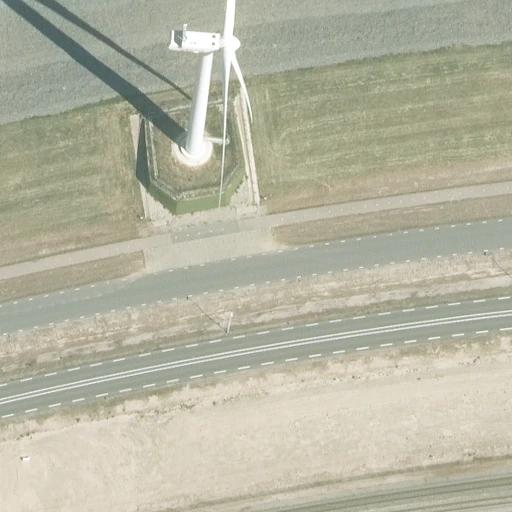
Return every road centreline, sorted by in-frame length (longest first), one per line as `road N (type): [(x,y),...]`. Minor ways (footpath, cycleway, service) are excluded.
road 1 (unclassified): [(511,244),(311,268),(0,332)]
road 2 (secondary): [(511,323),(194,371),(0,412)]
